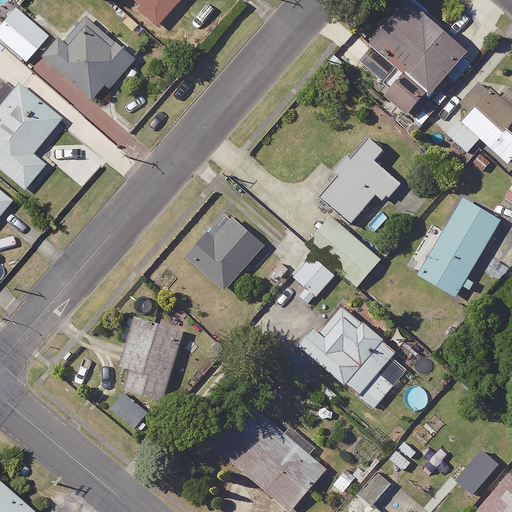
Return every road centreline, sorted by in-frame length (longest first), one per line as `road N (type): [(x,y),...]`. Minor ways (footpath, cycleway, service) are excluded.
road 1 (residential): [(319,0),(0,362)]
road 2 (tertiary): [(0,398),(135,511)]
